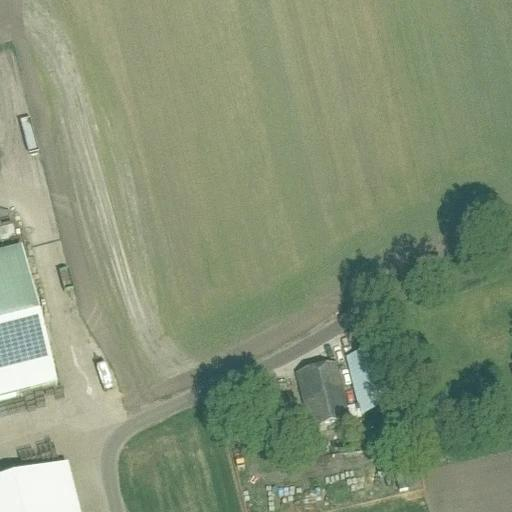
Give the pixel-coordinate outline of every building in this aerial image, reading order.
[(60,233),(86,232),(85,216),(59,217),(60,233)] [(0,405),(56,391),(20,255),(0,259),(0,405)] [(391,420),(389,412),(400,410),(386,350),(345,360),(359,420),(377,415),(378,422),(391,420)] [(310,435),(348,426),(335,368),(297,378),(310,435)] [(275,427),(290,425),(283,398),(269,401),(275,427)] [(21,431),(22,405),(9,404),(8,430),(21,431)] [(267,415),(251,419),(256,438),(272,434),(267,415)] [(390,458),(409,454),(401,420),(382,425),(390,458)] [(0,511),(62,511),(53,474),(0,487),(0,511)]
